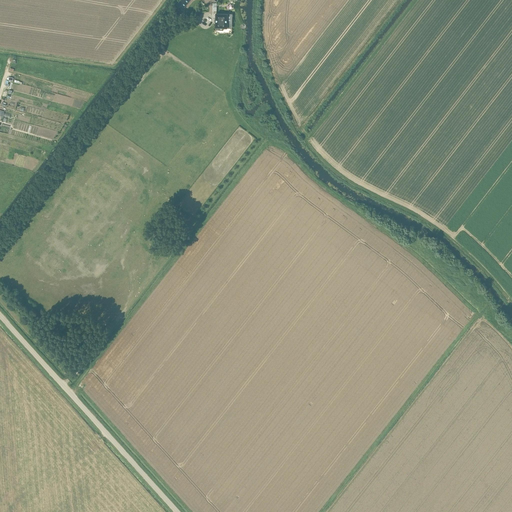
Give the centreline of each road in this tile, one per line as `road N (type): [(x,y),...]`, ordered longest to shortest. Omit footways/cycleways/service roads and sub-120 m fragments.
road 1 (unknown): [(64,386),(258,142)]
road 2 (unclassified): [(176,511),(0,315)]
